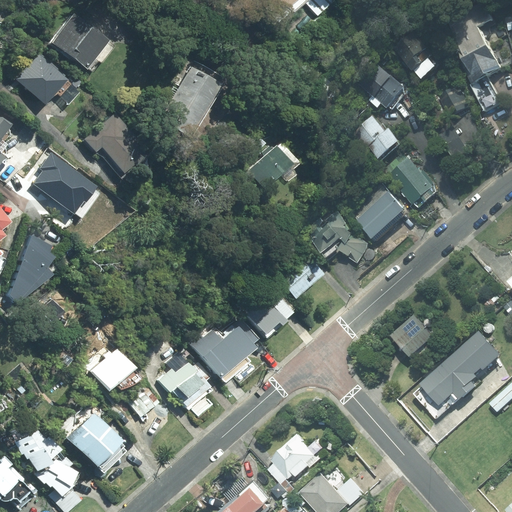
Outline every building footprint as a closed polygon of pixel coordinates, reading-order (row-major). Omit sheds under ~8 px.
[(272,0),(281,10),(291,0),(272,0)] [(475,85),(473,86),(487,113),(504,104),(490,78),(505,71),(483,29),(495,22),(489,11),(456,30),(466,50),(462,52),(476,77),(472,79),(475,85)] [(46,44),(81,70),(103,42),(69,15),(46,44)] [(414,34),(397,50),(418,74),(420,73),(426,79),(442,65),(436,57),(433,60),(427,54),(430,52),(414,34)] [(12,80),(40,105),(62,80),(60,78),(62,76),(39,55),(37,57),(34,55),(12,80)] [(188,68),(155,121),(184,138),(216,85),(188,68)] [(376,97),(373,100),(378,104),(380,101),(391,111),(408,91),(383,69),(366,88),(376,97)] [(70,76),(65,81),(73,89),(78,83),(70,76)] [(67,86),(57,98),(65,105),(76,93),(67,86)] [(440,97),(453,119),(471,109),(457,87),(440,97)] [(113,114),(81,140),(91,153),(97,148),(118,174),(129,165),(131,167),(146,155),(113,114)] [(490,115),(480,120),(488,133),(498,128),(490,115)] [(375,117),(355,135),(369,151),(372,148),(384,161),(404,144),(393,130),(389,133),(375,117)] [(453,126),(440,134),(454,158),(468,150),(453,126)] [(274,146),(245,171),(262,190),(279,175),(285,181),(294,174),(290,169),(297,163),(284,148),(279,152),(274,146)] [(386,168),(391,175),(389,176),(415,206),(436,189),(410,158),(409,159),(404,153),(386,168)] [(391,193),(358,222),(376,242),(408,213),(391,193)] [(345,254),(351,258),(350,259),(360,265),(369,250),(367,249),(370,244),(352,234),(355,232),(342,216),(313,240),(332,264),(345,254)] [(64,238),(50,226),(44,232),(58,244),(64,238)] [(22,231),(21,235),(0,289),(0,292),(7,301),(9,303),(45,273),(37,262),(45,254),(40,249),(43,243),(22,231)] [(303,258),(299,255),(272,278),(275,282),(286,295),(315,271),(303,258)] [(291,310),(273,290),(261,300),(259,298),(241,314),(260,335),(263,338),(273,329),(270,326),(278,319),(279,320),(291,310)] [(491,300),(486,305),(490,311),(496,306),(491,300)] [(418,317),(395,338),(414,359),(415,358),(418,362),(430,351),(427,348),(437,338),(418,317)] [(187,343),(216,378),(250,349),(248,346),(254,341),(239,323),(217,342),(205,328),(187,343)] [(482,336),(467,350),(486,371),(501,357),(482,336)] [(113,351),(88,371),(103,390),(128,369),(113,351)] [(459,356),(425,386),(444,408),(478,377),(459,356)] [(162,375),(172,387),(167,391),(183,409),(206,388),(201,383),(208,377),(196,362),(189,368),(184,363),(173,373),(169,369),(162,375)] [(146,390),(127,405),(138,418),(157,403),(146,390)] [(61,439),(87,468),(114,444),(89,415),(61,439)] [(54,452),(57,450),(44,437),(41,441),(35,430),(11,443),(21,461),(23,460),(29,473),(38,485),(41,483),(44,488),(46,487),(56,498),(57,496),(60,498),(69,490),(65,486),(78,474),(73,469),(71,470),(54,452)] [(284,451),(272,462),(276,465),(269,471),(292,495),(297,490),(289,482),(295,476),(298,478),(310,467),(308,465),(316,457),(304,444),(306,442),(299,435),(283,450),(284,451)] [(11,502),(9,504),(15,511),(30,497),(17,483),(21,479),(10,468),(6,472),(2,469),(7,465),(0,456),(0,502),(1,503),(4,500),(8,500),(11,502)] [(323,475),(301,494),(317,511),(344,511),(365,493),(353,479),(339,492),(323,475)] [(226,495),(233,503),(221,511),(263,511),(269,507),(267,505),(273,500),(257,482),(251,487),(245,479),(226,495)] [(292,496),(298,501),(303,497),(297,491),(292,496)] [(284,501),(293,511),(303,511),(305,511),(291,495),(284,501)]
